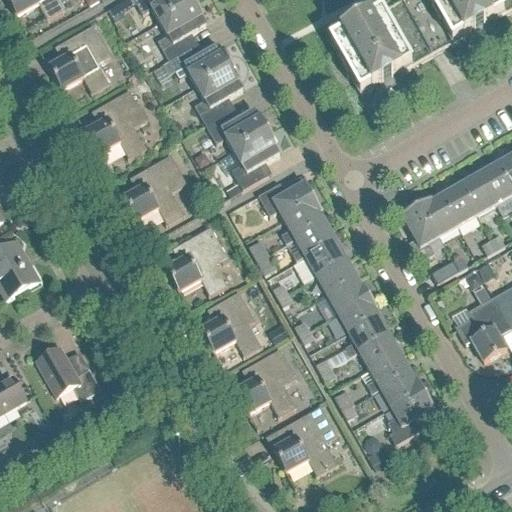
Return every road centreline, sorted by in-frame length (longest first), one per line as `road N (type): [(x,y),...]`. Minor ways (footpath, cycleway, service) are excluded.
road 1 (residential): [(242,511),(101,282)]
road 2 (residential): [(476,412),(347,184)]
road 3 (residential): [(347,184),(241,0)]
road 4 (residential): [(101,282),(0,104)]
road 5 (residential): [(347,184),(511,90)]
